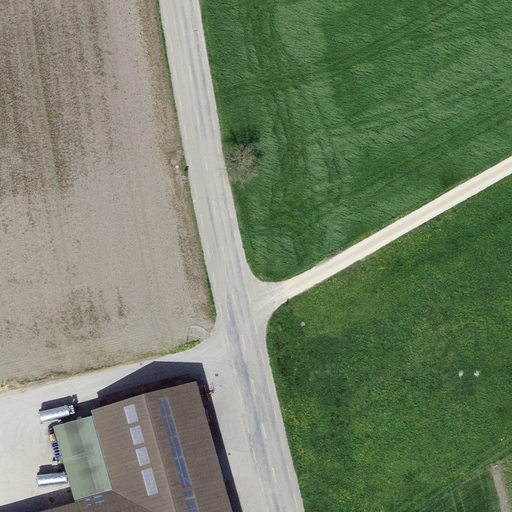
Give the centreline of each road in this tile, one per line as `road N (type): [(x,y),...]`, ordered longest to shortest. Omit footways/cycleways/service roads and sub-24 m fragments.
road 1 (tertiary): [(178,0),(284,511)]
road 2 (track): [(511,164),(266,301),(244,323)]
road 3 (track): [(0,402),(204,354),(244,323)]
